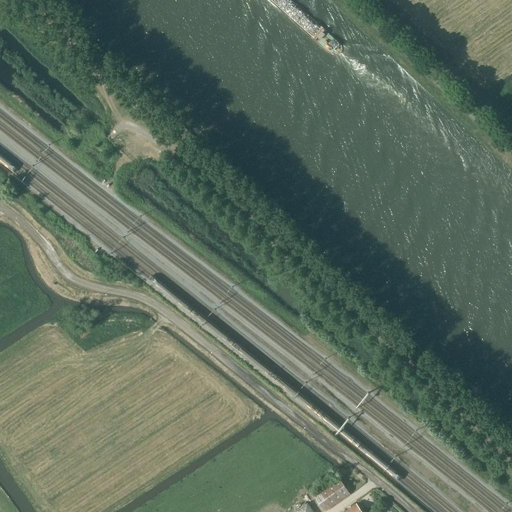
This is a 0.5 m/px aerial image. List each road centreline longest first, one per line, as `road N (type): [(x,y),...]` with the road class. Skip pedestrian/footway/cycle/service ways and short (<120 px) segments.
road 1 (unclassified): [(511,458),(26,0)]
road 2 (unclassified): [(413,511),(158,307),(72,278),(2,206)]
road 3 (unclassified): [(511,152),(352,0)]
